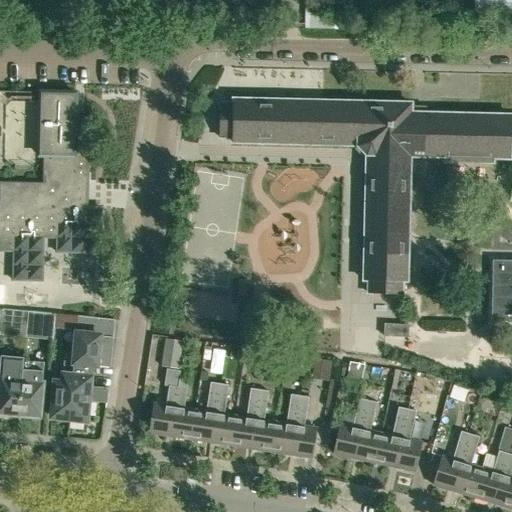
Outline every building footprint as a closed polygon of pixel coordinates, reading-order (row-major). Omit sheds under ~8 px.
[(222,0),(222,11),(274,12),(274,0),(222,0)] [(511,0),(474,0),(474,16),(511,17),(511,0)] [(75,120),(75,92),(41,92),(39,155),(44,155),(44,183),(0,181),(0,250),(13,251),(12,279),(42,280),(43,237),(56,237),(56,251),(100,252),(101,208),(83,208),(83,187),(80,187),(81,180),(87,180),(89,120),(75,120)] [(510,158),(510,155),(511,155),(511,117),(511,115),(411,112),(411,103),(233,99),(233,103),(220,103),(219,136),(232,137),(232,141),(358,144),(358,145),(367,154),(364,280),(369,280),(368,293),(402,294),(402,281),(407,281),(410,155),(510,158)] [(511,259),(492,260),(491,321),(511,321),(511,259)] [(2,308),(0,328),(0,330),(12,332),(13,322),(27,323),(28,310),(2,308)] [(39,332),(54,333),(54,328),(55,313),(41,312),(39,332)] [(78,330),(79,315),(55,313),(54,328),(78,330)] [(110,366),(115,319),(98,318),(79,315),(78,330),(76,359),(69,419),(87,421),(92,365),(110,366)] [(398,336),(408,337),(408,325),(384,324),(384,335),(398,336)] [(179,338),(163,336),(160,362),(176,364),(179,338)] [(76,359),(67,358),(64,382),(55,381),(51,416),(69,419),(76,359)] [(19,416),(22,381),(23,361),(3,359),(0,391),(0,411),(5,412),(5,415),(19,416)] [(330,361),(315,359),(313,376),(327,378),(330,361)] [(362,379),(366,364),(350,360),(346,376),(362,379)] [(44,362),(34,362),(23,361),(22,381),(19,416),(32,417),(32,415),(39,415),(44,362)] [(170,436),(179,378),(178,378),(179,371),(164,369),(162,386),(169,387),(166,404),(154,403),(150,433),(170,436)] [(207,374),(200,373),(199,381),(206,383),(207,374)] [(184,407),(187,388),(188,379),(179,378),(170,436),(191,439),(195,409),(184,407)] [(448,383),(440,380),(436,390),(445,393),(448,383)] [(211,442),(219,384),(210,383),(206,410),(195,409),(191,439),(211,442)] [(224,413),(227,394),(229,385),(219,384),(211,442),(231,445),(235,415),(224,413)] [(454,385),(450,397),(459,400),(463,401),(467,390),(454,385)] [(251,448),(259,390),(250,389),(246,417),(235,415),(231,445),(251,448)] [(264,419),(267,400),(269,391),(259,390),(251,448),(271,451),(275,421),(264,419)] [(291,454),(299,396),(290,395),(286,423),(275,421),(271,451),(291,454)] [(304,425),(307,406),(309,398),(299,396),(291,454),(311,457),(316,427),(304,425)] [(354,458),(367,400),(358,398),(351,426),(340,424),(334,453),(354,458)] [(370,430),(374,411),(376,402),(367,400),(354,458),(374,462),(381,432),(370,430)] [(394,466),(406,409),(397,407),(391,435),(381,432),(374,462),(394,466)] [(409,439),(414,420),(415,411),(406,409),(394,466),(414,471),(421,441),(409,439)] [(453,491),(470,434),(461,432),(453,459),(442,456),(433,485),(453,491)] [(471,464),(477,445),(479,437),(470,434),(453,491),(473,496),(482,467),(471,464)] [(498,450),(507,452),(510,444),(501,441),(498,450)] [(492,502),(507,454),(498,452),(492,470),(482,467),(473,496),(492,502)] [(511,476),(510,476),(511,468),(511,456),(507,454),(492,502),(511,508),(511,506),(511,476)]
